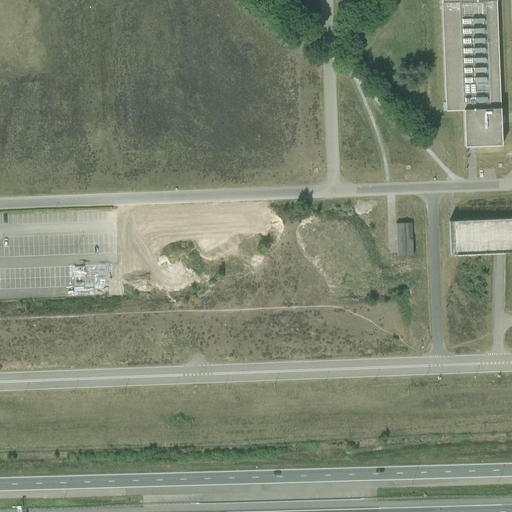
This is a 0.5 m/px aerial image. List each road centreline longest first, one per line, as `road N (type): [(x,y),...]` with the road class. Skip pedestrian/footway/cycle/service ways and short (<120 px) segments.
road 1 (trunk): [(511,471),(0,485)]
road 2 (tertiary): [(438,361),(0,381)]
road 3 (unclassified): [(0,204),(333,191)]
road 4 (unclassified): [(325,0),(333,191)]
road 5 (unclassified): [(438,361),(431,188)]
